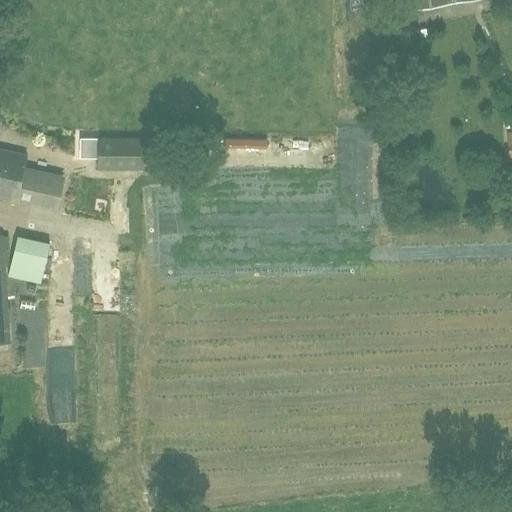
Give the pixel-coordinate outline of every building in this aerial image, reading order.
[(404,0),(406,10),(461,0),(404,0)] [(511,136),(503,138),(505,162),(511,161),(511,136)] [(94,137),(94,170),(170,171),(170,137),(94,137)] [(229,165),(298,166),(299,145),(268,144),(267,154),(256,153),(256,147),(229,146),(229,165)] [(55,209),(62,178),(23,169),(26,155),(0,149),(0,200),(13,203),(14,200),(55,209)] [(46,283),(51,241),(17,237),(12,279),(46,283)] [(101,450),(128,451),(128,432),(101,432),(101,450)]
